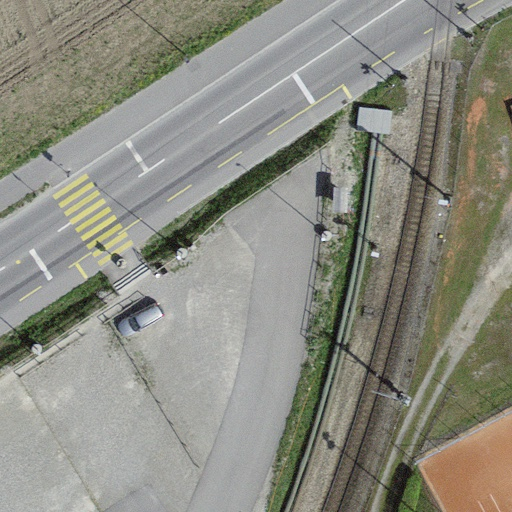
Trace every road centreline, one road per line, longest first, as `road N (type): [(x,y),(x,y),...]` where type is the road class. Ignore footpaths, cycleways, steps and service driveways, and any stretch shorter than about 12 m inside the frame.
road 1 (secondary): [(0,269),(406,0)]
road 2 (track): [(511,266),(426,378),(380,511)]
